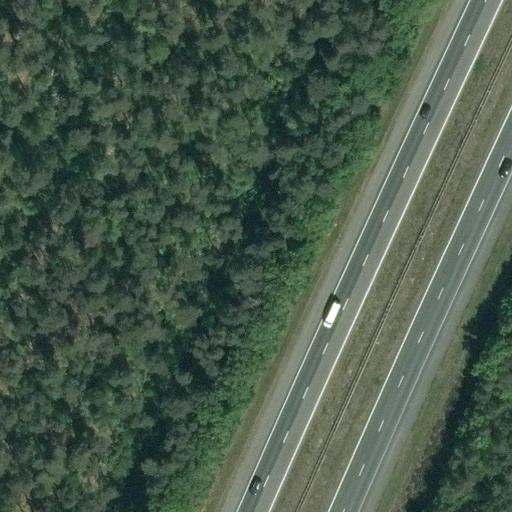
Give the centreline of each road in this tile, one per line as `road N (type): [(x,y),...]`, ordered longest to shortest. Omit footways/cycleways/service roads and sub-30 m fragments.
road 1 (motorway): [(485,0),(253,511)]
road 2 (motorway): [(342,511),(511,137)]
road 3 (track): [(202,0),(0,258)]
